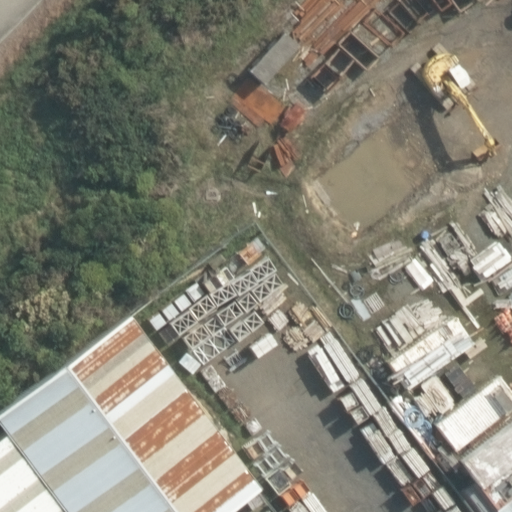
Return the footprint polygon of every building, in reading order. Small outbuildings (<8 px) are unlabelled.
[(428,273),(404,242),(346,288),(371,319),(428,273)] [(137,322),(199,404),(242,371),(230,353),(248,340),(200,277),(137,322)] [(470,332),(435,289),(339,365),(374,409),(470,332)] [(130,313),(0,408),(0,421),(7,431),(68,511),(227,511),(262,486),(199,404),(137,322),(130,313)] [(458,467),(495,509),(511,494),(511,405),(469,356),(400,417),(449,474),(458,467)] [(68,511),(7,431),(0,435),(0,511),(68,511)]
